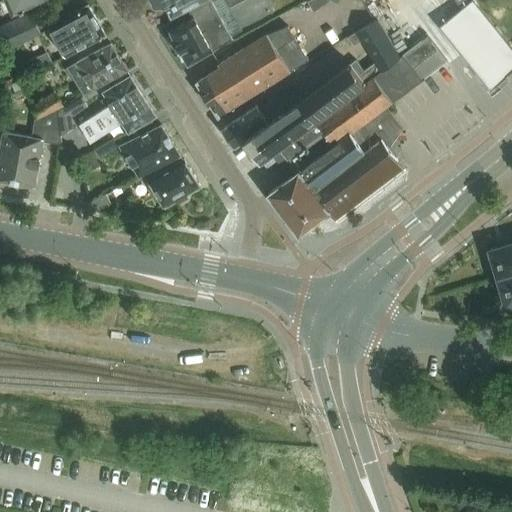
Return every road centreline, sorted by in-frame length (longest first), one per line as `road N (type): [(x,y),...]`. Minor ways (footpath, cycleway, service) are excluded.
road 1 (residential): [(247,283),(251,203),(120,0)]
road 2 (secondary): [(344,314),(387,260),(511,156)]
road 3 (secondary): [(379,511),(334,371),(344,314)]
road 4 (unclassified): [(511,346),(379,330),(344,314)]
road 5 (tertiary): [(247,283),(109,256)]
